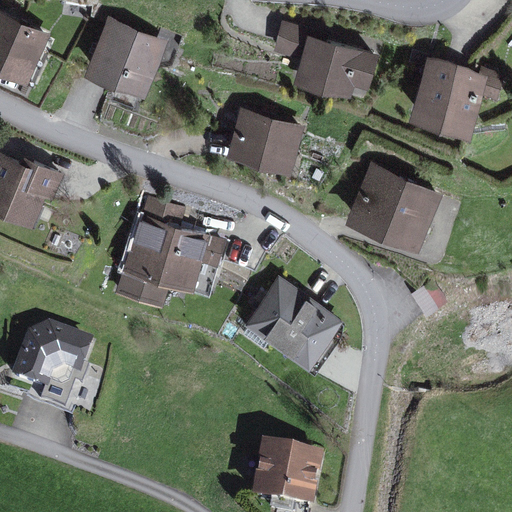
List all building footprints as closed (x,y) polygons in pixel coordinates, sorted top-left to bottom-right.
[(0,17),(0,66),(24,77),(42,37),(0,17)] [(111,25),(93,71),(142,90),(160,44),(111,25)] [(309,53),(301,79),(346,93),(350,79),(367,84),(374,59),(319,42),(321,36),(285,25),(279,44),(309,53)] [(432,62),(416,115),(465,130),(481,76),(432,62)] [(245,113),(234,152),(286,167),(297,128),(245,113)] [(0,159),(0,207),(32,220),(44,192),(50,195),(57,178),(25,165),(24,169),(0,159)] [(374,170),(355,216),(415,241),(434,195),(374,170)] [(149,202),(124,288),(157,297),(162,279),(203,291),(216,248),(174,236),(181,211),(149,202)] [(280,284),(253,323),(309,363),(337,324),(280,284)] [(34,338),(17,376),(48,384),(53,373),(68,368),(82,373),(94,342),(58,330),(34,338)] [(275,445),(263,499),(323,511),(326,511),(338,458),(275,445)]
